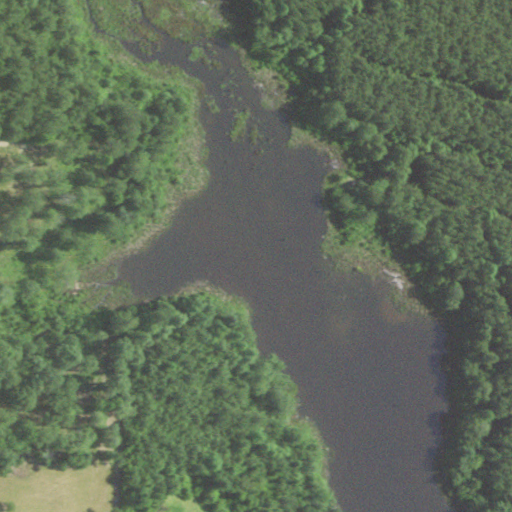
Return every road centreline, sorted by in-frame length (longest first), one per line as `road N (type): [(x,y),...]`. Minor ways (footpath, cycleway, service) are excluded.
road 1 (residential): [(511,454),(298,180)]
road 2 (residential): [(179,0),(217,38),(298,180)]
road 3 (residential): [(413,101),(511,228)]
